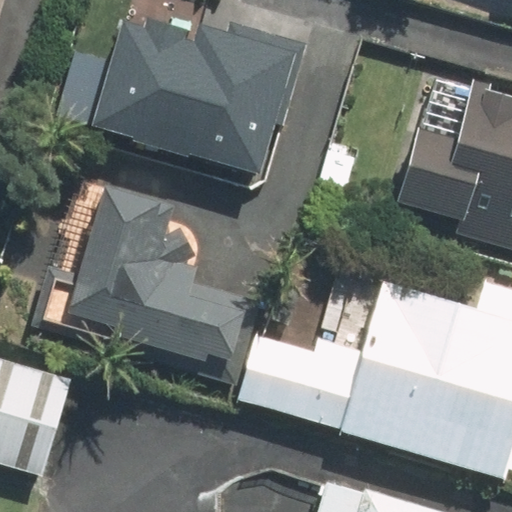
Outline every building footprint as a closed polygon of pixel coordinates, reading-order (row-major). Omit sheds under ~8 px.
[(0,0),(0,32),(9,0),(0,0)] [(197,47),(132,28),(104,122),(265,171),(303,44),(242,26),(236,46),(201,35),(197,47)] [(468,137),(426,125),(405,197),(511,227),(511,83),(485,76),(468,137)] [(256,301),(201,285),(208,261),(191,256),(199,230),(175,223),(180,208),(111,188),(76,309),(240,356),(256,301)] [(369,360),(269,329),(248,396),(511,475),(511,284),(494,279),(486,303),(394,276),(369,360)] [(0,356),(0,457),(52,473),(79,380),(0,356)] [(482,511),(330,471),(318,511),(482,511)]
